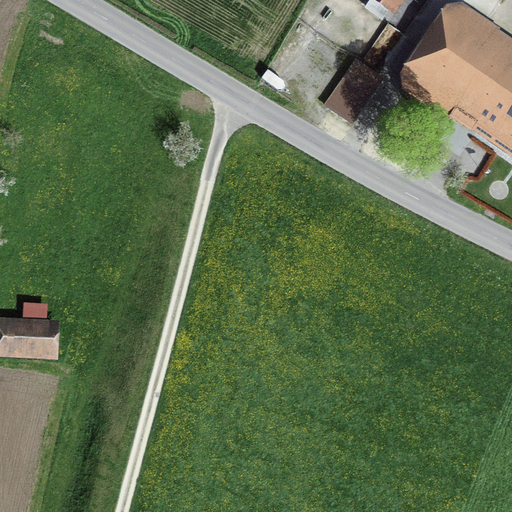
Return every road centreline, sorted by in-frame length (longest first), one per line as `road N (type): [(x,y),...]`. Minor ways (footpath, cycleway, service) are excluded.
road 1 (unclassified): [(511,241),(234,97),(75,0)]
road 2 (track): [(234,97),(130,511)]
